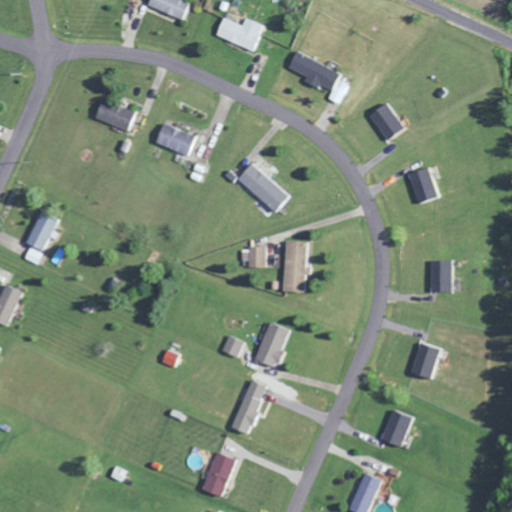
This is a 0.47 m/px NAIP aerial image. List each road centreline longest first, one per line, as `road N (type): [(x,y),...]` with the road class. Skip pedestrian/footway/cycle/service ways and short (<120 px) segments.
road 1 (residential): [(39,55),(86,50),(168,63),(299,125),(355,183),(377,244),(373,313),(288,511)]
road 2 (residential): [(32,0),(36,77),(0,166)]
